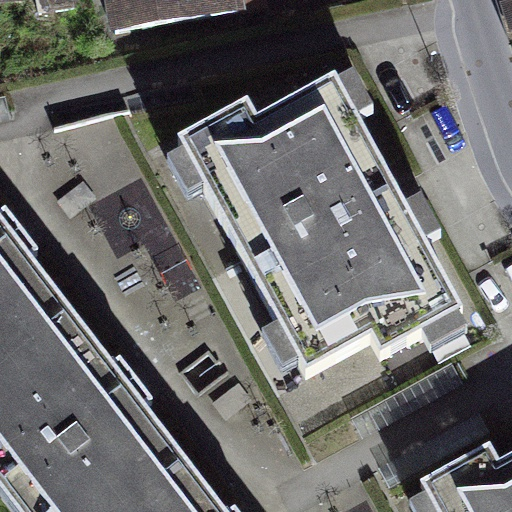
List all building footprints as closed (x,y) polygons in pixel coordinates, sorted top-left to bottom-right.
[(16,0),(0,0),(0,12),(18,10),(16,0)] [(233,0),(103,0),(112,41),(237,18),(233,0)] [(261,0),(269,29),(375,0),(261,0)] [(511,0),(488,0),(490,4),(511,68),(511,0)] [(247,123),(178,163),(302,390),(367,356),(381,374),(458,326),(330,100),(256,141),(247,123)] [(210,511),(0,236),(0,500),(9,511),(210,511)] [(467,482),(412,511),(511,511),(511,480),(477,500),(467,482)]
